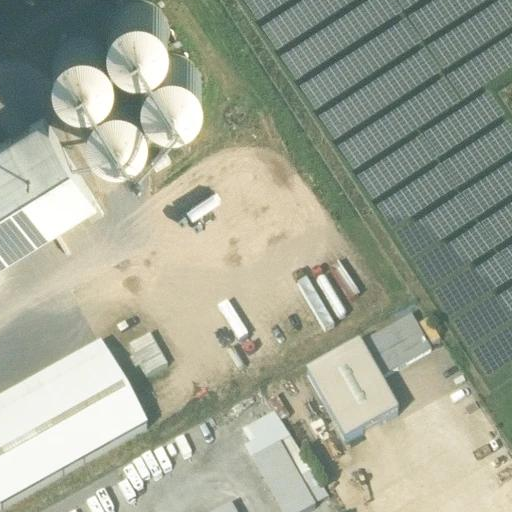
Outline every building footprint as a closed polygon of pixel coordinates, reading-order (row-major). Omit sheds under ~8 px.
[(166,40),(167,32),(166,24),(163,17),(158,11),(152,6),(144,3),(137,2),(129,3),(121,6),(115,11),(111,17),(108,25),(107,32),(108,40),(111,48),(116,54),(122,58),(129,61),(137,62),(145,61),(152,58),(158,53),(163,47),(166,40)] [(111,74),(112,66),(111,59),(108,51),(103,45),(96,41),(89,38),(81,37),(74,38),(66,41),(60,46),(55,52),(53,59),(52,67),(53,75),(56,82),(61,88),(67,93),(74,96),(82,97),(90,96),(97,93),(103,88),(108,82),(111,74)] [(200,95),(201,87),(200,79),(197,72),(192,66),(186,61),(178,58),(171,57),(163,58),(156,61),(149,66),(145,73),(142,80),(141,88),(142,95),(145,103),(150,109),(156,114),(164,117),(171,117),(179,116),(186,113),(192,108),(197,102),(200,95)] [(145,129),(146,121),(145,113),(142,106),(137,100),(131,95),(123,92),(115,91),(108,93),(100,96),(94,100),(89,107),(86,114),(86,122),(87,130),(90,137),(95,143),(101,148),(108,151),(116,152),(124,151),(131,148),(137,143),(142,136),(145,129)] [(0,144),(0,262),(96,203),(43,118),(0,144)] [(412,320),(359,349),(379,384),(431,354),(412,320)] [(142,377),(162,365),(144,335),(125,346),(142,377)] [(101,348),(0,404),(0,511),(1,511),(148,431),(101,348)] [(359,348),(307,378),(346,448),(398,418),(379,384),(359,349),(359,348)] [(313,511),(315,511),(280,448),(253,463),(280,511),(313,511)]
